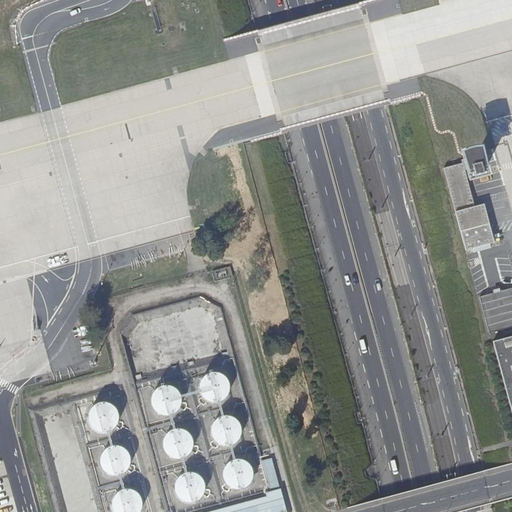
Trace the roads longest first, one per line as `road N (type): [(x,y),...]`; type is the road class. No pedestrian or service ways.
road 1 (trunk): [(273,0),(408,511)]
road 2 (trunk): [(429,511),(295,0)]
road 3 (unclassified): [(476,511),(345,0)]
